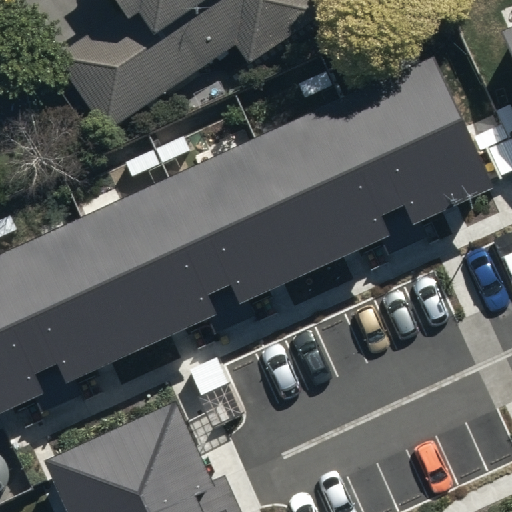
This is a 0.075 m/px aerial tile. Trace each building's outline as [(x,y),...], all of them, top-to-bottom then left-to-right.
[(326,10),(318,0),(109,0),(117,11),(57,53),(110,129),(240,41),(253,60),(326,10)] [(511,5),(497,12),(511,44),(511,5)] [(0,236),(0,406),(486,189),(422,47),(0,236)] [(220,511),(169,397),(51,449),(79,511),(220,511)] [(511,511),(511,405),(470,424),(509,511),(511,511)]
